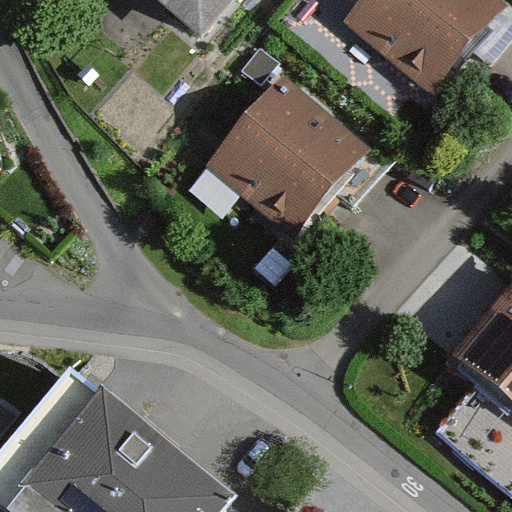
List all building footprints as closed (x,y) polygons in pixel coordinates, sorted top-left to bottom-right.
[(224,0),(105,0),(172,59),(224,0)] [(488,17),(468,0),(359,0),(336,28),(418,99),(488,17)] [(356,163),(268,87),(197,170),(285,245),(356,163)] [(511,282),(440,361),(511,425),(511,282)] [(227,511),(64,384),(0,464),(0,511),(227,511)]
